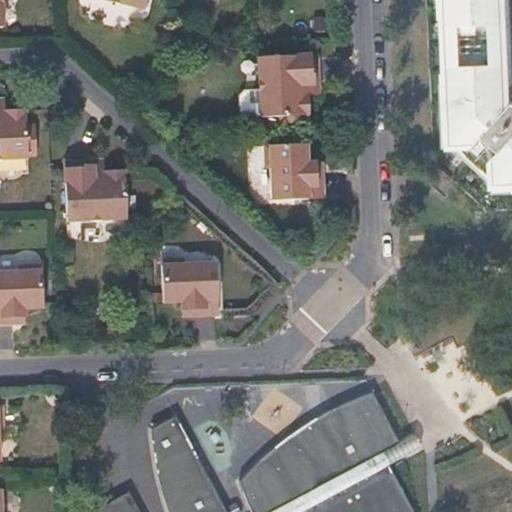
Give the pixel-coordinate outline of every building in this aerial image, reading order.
[(113,0),(148,8),(149,0),(113,0)] [(443,0),(445,39),(450,40),(451,53),(450,54),(446,54),(450,147),(466,162),(470,158),(481,169),(477,174),(494,191),(511,190),(511,74),(508,0),(443,0)] [(312,81),(318,81),(317,53),(258,56),(259,88),(260,113),(260,115),(280,114),(303,113),(307,113),(306,91),(313,91),(312,81)] [(260,113),(259,88),(243,89),(239,94),(240,109),(244,113),(260,113)] [(0,159),(32,158),(30,111),(9,111),(8,106),(0,105),(0,159)] [(303,113),(280,114),(280,121),(304,120),(303,113)] [(313,171),(314,161),(306,162),(305,142),(262,145),(263,166),(269,166),(271,201),(322,199),(321,171),(313,171)] [(69,228),(129,225),(128,178),(106,179),(106,172),(97,172),(97,166),(67,168),(69,228)] [(190,305),(190,312),(218,312),(215,260),(181,261),(182,256),(160,257),(162,299),(180,299),(181,305),(190,305)] [(13,316),(23,316),(23,307),(42,307),(40,265),(20,266),(20,271),(0,271),(0,323),(13,323),(13,316)] [(413,511),(396,479),(392,473),(386,461),(404,452),(376,398),(359,405),(344,413),(312,430),(294,444),(280,454),(260,470),(244,484),(245,491),(252,511),(228,511),(181,419),(155,433),(160,467),(164,489),(170,511),(140,511),(131,494),(96,511),(413,511)] [(419,444),(404,452),(386,461),(392,473),(425,456),(419,444)]
